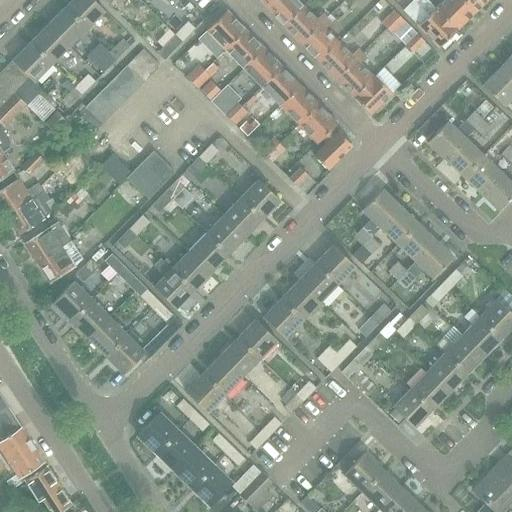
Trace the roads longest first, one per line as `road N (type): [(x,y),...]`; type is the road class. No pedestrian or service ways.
road 1 (residential): [(101,430),(379,143)]
road 2 (residential): [(271,478),(336,413),(351,410),(370,415),(436,478),(486,427),(511,386)]
road 3 (residential): [(379,143),(233,0)]
road 4 (residential): [(511,7),(379,143)]
road 5 (residential): [(101,430),(0,272)]
road 6 (tertiary): [(0,358),(104,511)]
road 7 (residential): [(511,235),(474,231),(379,143)]
